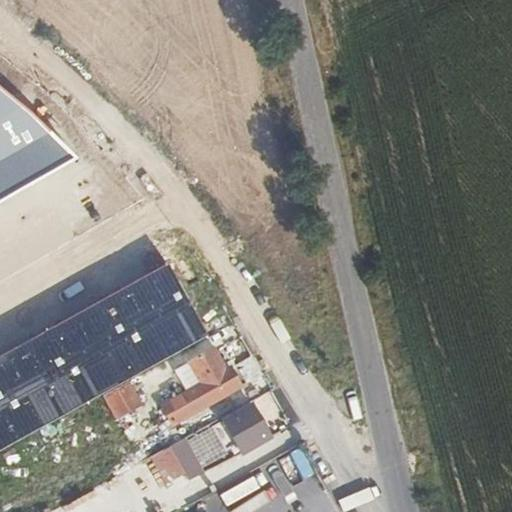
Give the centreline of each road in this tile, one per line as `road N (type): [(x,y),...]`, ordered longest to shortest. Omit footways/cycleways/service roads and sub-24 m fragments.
road 1 (unclassified): [(398,511),(298,0)]
road 2 (track): [(0,26),(131,143),(253,314)]
road 3 (unclassified): [(253,314),(376,511)]
